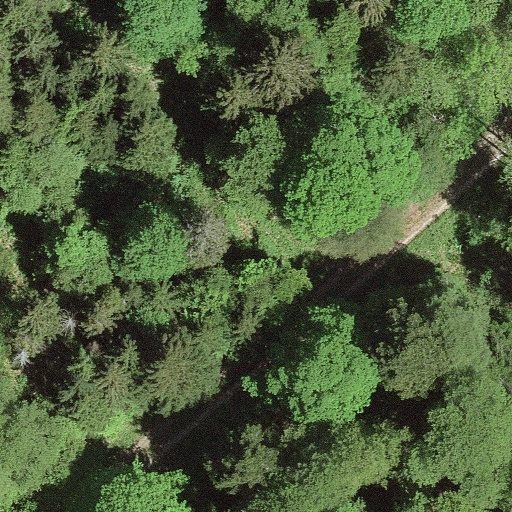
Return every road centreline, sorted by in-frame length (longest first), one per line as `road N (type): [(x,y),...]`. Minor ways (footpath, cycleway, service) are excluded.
road 1 (track): [(106,511),(229,383),(511,137)]
road 2 (track): [(193,511),(229,383)]
